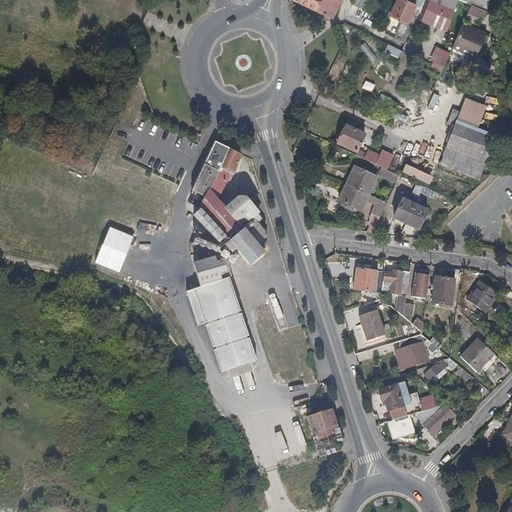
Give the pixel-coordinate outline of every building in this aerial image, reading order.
[(295,0),(328,16),(332,18),(340,1),(337,0),(295,0)] [(382,3),(375,0),(353,0),(351,4),(376,16),(382,3)] [(407,22),(416,5),(404,0),(396,0),(390,14),(407,22)] [(447,28),(455,9),(452,8),(455,0),(430,0),(423,18),(447,28)] [(460,11),(465,2),(459,0),(455,0),(452,8),(455,9),(460,11)] [(486,11),(489,0),(459,0),(465,2),(471,4),(486,11)] [(458,33),(466,14),(460,11),(455,9),(447,28),(458,33)] [(406,42),(411,24),(400,21),(395,39),(406,42)] [(417,32),(420,24),(414,21),(411,29),(417,32)] [(476,59),(487,35),(463,24),(452,48),(476,59)] [(368,63),(375,60),(368,42),(360,45),(368,63)] [(399,57),(401,49),(387,44),(385,52),(399,57)] [(375,106),(384,111),(392,97),(382,92),(375,106)] [(474,127),(482,106),(467,100),(458,122),(474,127)] [(393,119),(406,121),(409,108),(396,105),(393,119)] [(453,109),(449,121),(455,123),(459,110),(453,109)] [(486,164),(497,136),(474,127),(458,122),(456,121),(445,148),(486,164)] [(356,153),(365,135),(346,126),(338,144),(356,153)] [(262,249),(245,229),(243,226),(256,214),(258,213),(254,209),(255,208),(253,206),(252,206),(250,204),(247,204),(243,199),(241,198),(239,198),(238,197),(225,208),(219,201),(218,199),(228,180),(229,181),(242,154),(230,148),(215,142),(193,191),(197,193),(193,205),(196,207),(199,208),(202,210),(205,213),(209,216),(210,217),(210,218),(203,223),(220,242),(221,242),(222,241),(225,239),(227,237),(228,239),(229,240),(225,245),(227,246),(230,250),(230,251),(231,252),(232,251),(236,248),(250,264),(264,252),(262,249)] [(486,164),(445,148),(440,161),(467,171),(480,177),(486,164)] [(376,165),(380,156),(369,151),(365,159),(376,165)] [(386,169),(392,155),(382,151),(380,156),(376,165),(386,169)] [(407,163),(403,172),(431,184),(434,175),(407,163)] [(369,195),(377,178),(355,167),(346,184),(347,185),(369,195)] [(480,177),(467,171),(465,175),(479,181),(480,177)] [(367,200),(369,195),(347,185),(339,201),(343,203),(355,208),(361,212),(367,200)] [(225,208),(238,197),(232,190),(219,201),(225,208)] [(381,218),(388,203),(369,195),(367,200),(375,204),(372,213),(381,218)] [(408,225),(417,204),(402,198),(393,218),(408,225)] [(353,211),(355,208),(343,203),(342,206),(353,211)] [(419,229),(428,209),(417,204),(408,225),(419,229)] [(220,242),(203,223),(210,218),(210,217),(209,216),(205,213),(202,210),(199,208),(196,207),(195,211),(184,249),(214,257),(217,258),(231,266),(237,254),(232,251),(231,252),(230,251),(230,250),(227,246),(225,245),(221,242),(220,242)] [(374,233),(381,218),(372,213),(368,232),(374,233)] [(265,238),(263,232),(256,224),(260,220),(257,216),(256,214),(243,226),(245,229),(262,249),(267,245),(262,240),(265,238)] [(201,286),(222,280),(216,259),(217,258),(214,257),(213,258),(193,264),(195,267),(201,286)] [(374,292),(377,272),(356,268),(353,289),(374,292)] [(402,315),(409,273),(394,271),(394,274),(386,272),(383,288),(381,288),(380,292),(380,295),(397,297),(395,309),(402,315)] [(381,288),(383,272),(377,272),(374,292),(377,292),(376,294),(374,294),(373,302),(380,300),(380,297),(380,295),(380,292),(381,288)] [(425,298),(428,276),(414,274),(411,296),(425,298)] [(450,305),(454,280),(435,277),(434,285),(431,285),(430,289),(433,290),(431,302),(450,305)] [(254,363),(238,315),(235,316),(234,314),(237,313),(225,280),(190,292),(201,325),(211,322),(212,324),(209,325),(226,373),(254,363)] [(486,312),(499,293),(480,280),(467,299),(486,312)] [(385,335),(378,310),(360,316),(363,324),(365,329),(364,330),(367,341),(385,335)] [(421,331),(423,322),(417,317),(412,324),(421,331)] [(511,341),(501,330),(493,338),(505,349),(511,341)] [(422,361),(418,348),(417,344),(420,343),(420,342),(421,335),(420,335),(397,342),(400,349),(394,351),(399,370),(422,363),(422,361)] [(449,358),(421,335),(420,342),(443,360),(449,358)] [(477,372),(494,354),(478,338),(460,356),(477,372)] [(455,368),(457,365),(449,358),(443,360),(434,363),(435,364),(424,375),(431,381),(447,366),(451,369),(453,367),(455,368)] [(434,385),(451,369),(447,366),(431,381),(434,385)] [(473,378),(460,367),(455,373),(468,383),(473,378)] [(403,405),(401,400),(397,385),(379,390),(382,401),(385,400),(388,411),(393,409),(395,420),(404,417),(415,413),(412,403),(407,404),(403,405)] [(434,435),(454,413),(445,404),(444,406),(425,427),(434,435)] [(337,425),(332,408),(307,417),(311,430),(306,430),(306,433),(310,434),(314,433),(337,425)] [(406,425),(404,417),(395,420),(387,422),(389,430),(406,425)] [(344,445),(337,425),(314,433),(310,434),(306,433),(289,433),(291,435),(295,450),(315,443),(316,447),(314,448),(310,449),(313,459),(341,451),(344,445)]
